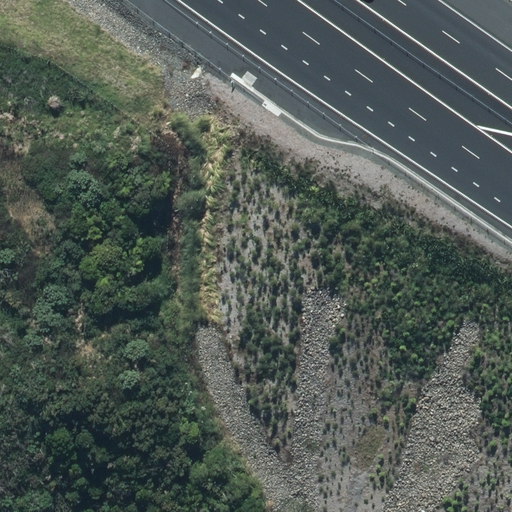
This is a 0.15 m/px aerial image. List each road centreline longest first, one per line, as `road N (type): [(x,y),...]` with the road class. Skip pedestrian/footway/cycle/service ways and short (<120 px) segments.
road 1 (motorway): [(511,178),(254,0)]
road 2 (motorway): [(396,0),(511,79)]
